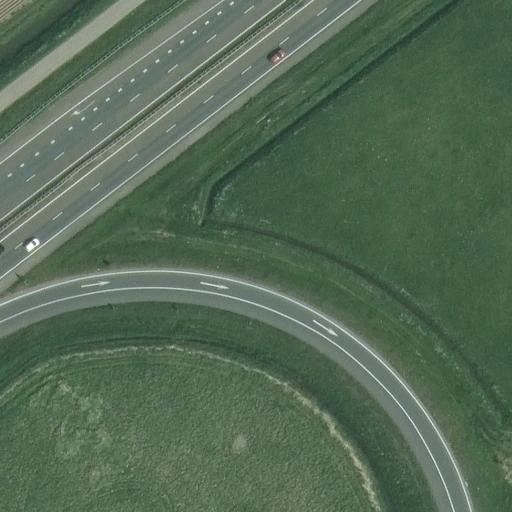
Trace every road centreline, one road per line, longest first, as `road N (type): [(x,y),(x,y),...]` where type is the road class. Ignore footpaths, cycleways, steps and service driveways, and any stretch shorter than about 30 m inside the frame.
road 1 (motorway): [(0,318),(81,288),(178,282),(256,298),(327,333),(387,380),(438,450),(460,511)]
road 2 (motorway): [(0,259),(335,0)]
road 3 (motorway): [(258,0),(0,200)]
road 4 (unclassified): [(0,104),(136,0)]
